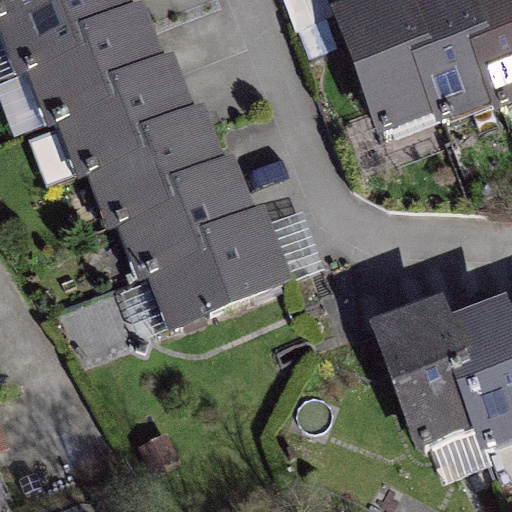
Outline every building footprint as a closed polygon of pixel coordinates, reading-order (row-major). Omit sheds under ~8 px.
[(135,0),(48,0),(4,18),(26,74),(35,71),(146,27),(135,0)] [(456,134),(511,113),(511,108),(471,0),(438,0),(410,10),(453,126),(456,134)] [(511,0),(471,0),(511,108),(511,0)] [(395,148),(453,126),(410,10),(406,2),(348,23),(395,148)] [(146,27),(35,71),(57,128),(66,125),(178,80),(155,23),(146,27)] [(178,80),(66,125),(88,182),(96,179),(210,134),(187,77),(178,80)] [(210,134),(96,179),(119,236),(127,232),(241,187),(219,130),(210,134)] [(241,187),(127,232),(150,289),(158,286),(273,240),(250,183),(241,187)] [(273,240),(158,286),(181,343),(305,294),(282,237),(273,240)] [(450,318),(390,340),(433,462),(493,441),(457,339),(450,318)] [(511,320),(457,339),(493,441),(501,464),(511,459),(511,320)] [(0,467),(21,459),(0,406),(0,467)]
